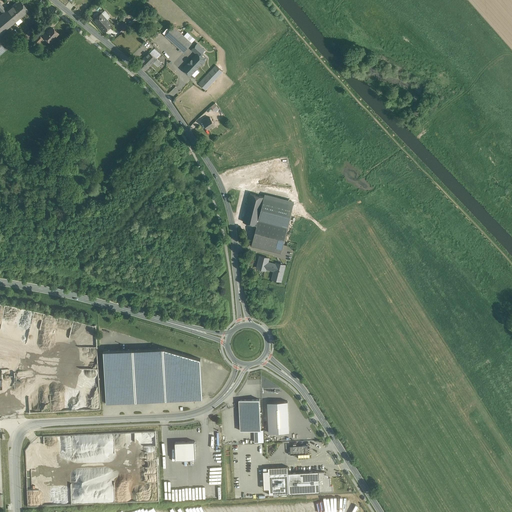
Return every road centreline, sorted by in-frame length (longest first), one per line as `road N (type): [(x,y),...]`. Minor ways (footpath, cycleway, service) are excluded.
road 1 (tertiary): [(52,0),(154,89),(216,175),(234,237),(244,325)]
road 2 (unclassified): [(18,511),(20,434),(34,425),(185,416),(221,402),(243,365)]
road 3 (tertiary): [(0,282),(229,339)]
road 4 (tertiary): [(264,358),(301,385),(381,511)]
